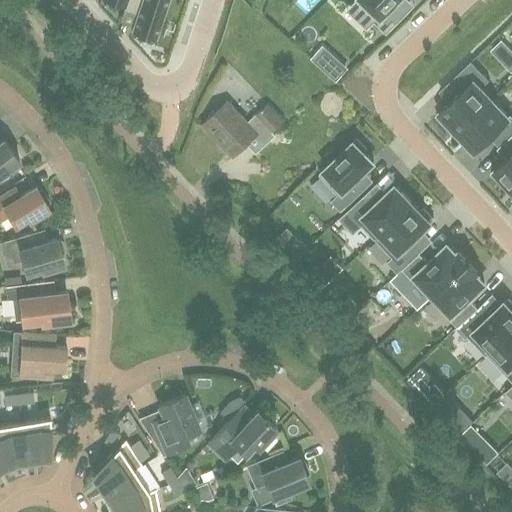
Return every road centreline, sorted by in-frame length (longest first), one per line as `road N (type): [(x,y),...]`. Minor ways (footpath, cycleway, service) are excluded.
road 1 (residential): [(491,511),(0,3)]
road 2 (residential): [(341,511),(339,458),(285,386),(203,359),(160,364),(100,402)]
road 3 (residential): [(100,402),(101,288),(91,227),(67,172),(0,93)]
road 4 (residential): [(465,0),(391,66),(386,99),(397,121),(511,242)]
road 5 (residential): [(214,0),(190,73),(161,89),(70,0)]
